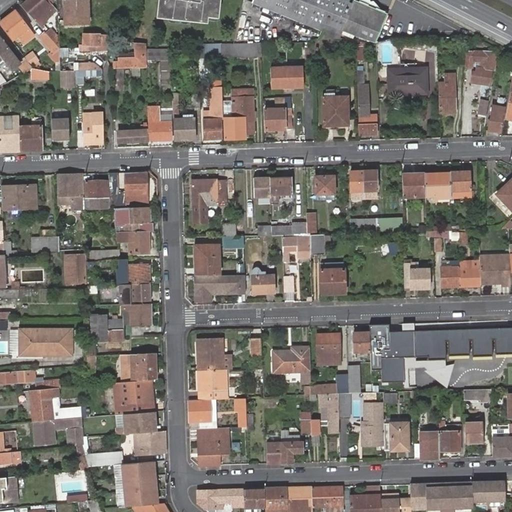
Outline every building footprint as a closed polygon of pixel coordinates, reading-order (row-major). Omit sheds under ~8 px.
[(27,0),(22,5),(37,24),(53,11),(48,4),(52,0),(27,0)] [(66,0),(68,26),(92,25),(90,0),(66,0)] [(159,0),(158,18),(208,22),(209,16),(219,17),(220,0),(159,0)] [(384,13),(345,0),(251,0),(251,1),(320,25),(317,35),(336,39),(340,29),(374,41),(384,13)] [(16,11),(0,24),(13,40),(19,36),(24,43),(35,35),(16,11)] [(45,33),(52,42),(58,36),(52,28),(49,31),(44,26),(41,28),(45,33)] [(52,42),(45,33),(38,38),(51,54),(57,49),(52,42)] [(81,47),(81,52),(81,53),(90,52),(90,47),(102,46),(102,51),(110,51),(109,34),(85,36),(85,47),(81,47)] [(33,71),(36,70),(29,61),(19,70),(17,68),(21,64),(0,37),(0,59),(3,64),(5,62),(14,73),(6,79),(2,74),(0,75),(0,84),(1,86),(17,78),(33,71)] [(235,43),(220,43),(221,56),(239,56),(239,57),(260,57),(260,42),(235,43)] [(220,43),(197,43),(197,56),(221,56),(220,43)] [(113,60),(113,67),(146,66),(145,55),(145,45),(145,44),(135,44),(135,56),(118,57),(118,60),(113,60)] [(145,45),(145,55),(169,54),(168,45),(145,45)] [(487,66),(488,48),(473,46),(460,47),(460,65),(465,65),(466,59),(474,59),(473,65),(469,65),(469,71),(465,71),(465,82),(485,81),(485,74),(485,66),(487,66)] [(451,64),(458,64),(458,50),(437,51),(437,56),(451,57),(451,64)] [(271,88),(304,88),(304,65),(271,65),(271,88)] [(76,75),(102,75),(102,68),(94,68),(81,68),(65,69),(66,84),(76,84),(76,75)] [(115,69),(115,90),(123,91),(124,69),(115,69)] [(50,70),(36,70),(33,71),(32,78),(50,78),(50,70)] [(511,70),(508,70),(502,119),(508,120),(511,120),(511,70)] [(414,93),(413,71),(389,72),(390,94),(414,93)] [(425,71),(413,71),(414,93),(425,93),(425,71)] [(363,72),(357,72),(357,85),(359,135),(377,134),(376,116),(368,116),(367,116),(366,112),(368,112),(367,85),(364,85),(363,72)] [(438,83),(439,113),(455,113),(454,82),(453,73),(443,73),(444,83),(438,83)] [(221,119),(222,119),(221,87),(210,87),(211,114),(215,114),(216,119),(203,119),(204,139),(222,139),(221,119)] [(178,94),(174,94),(174,118),(175,140),(194,140),(194,119),(179,119),(178,94)] [(191,108),(199,108),(199,94),(191,94),(191,108)] [(492,94),(491,105),(501,106),(502,100),(496,99),(497,94),(492,94)] [(285,106),(285,96),(275,96),(275,106),(285,106)] [(333,123),(333,125),(348,125),(347,96),(321,97),(323,123),(333,123)] [(252,98),(231,98),(231,116),(224,116),(224,138),(244,138),(244,133),(252,133),(252,98)] [(484,115),(485,100),(476,99),(475,115),(484,115)] [(158,104),(147,104),(147,119),(149,119),(150,141),(171,141),(170,122),(159,122),(159,118),(158,104)] [(489,126),(488,130),(497,131),(499,131),(501,106),(491,105),(489,119),(488,119),(487,126),(489,126)] [(276,108),(265,109),(266,131),(286,130),(286,128),(293,128),(292,108),(276,108)] [(96,113),(83,113),(84,115),(84,142),(101,142),(101,119),(96,119),(96,113)] [(19,126),(18,116),(14,116),(14,117),(4,117),(0,116),(0,151),(19,151),(19,126)] [(19,151),(42,150),(41,119),(32,119),(32,126),(19,126),(19,151)] [(69,119),(51,120),(52,140),(63,139),(63,137),(69,136),(69,119)] [(146,125),(117,126),(118,143),(146,142),(146,125)] [(364,191),(363,170),(351,170),(351,191),(352,197),(364,196),(364,191)] [(376,170),(363,170),(364,191),(377,190),(376,170)] [(147,202),(146,172),(125,172),(126,192),(126,203),(147,202)] [(402,173),(402,197),(424,197),(423,173),(423,172),(402,173)] [(432,199),(449,199),(449,190),(449,172),(423,173),(424,197),(432,197),(432,199)] [(449,190),(449,199),(471,198),(471,189),(470,172),(449,172),(449,190)] [(109,173),(109,208),(120,208),(119,192),(119,173),(109,173)] [(64,209),(84,209),(84,196),(83,174),(59,175),(60,196),(58,196),(59,205),(64,205),(64,209)] [(334,176),(315,177),(316,194),(335,194),(334,176)] [(270,195),(270,178),(253,179),(253,198),(270,198),(270,195)] [(291,178),(270,178),(270,195),(292,195),(291,178)] [(511,179),(495,195),(511,213),(511,179)] [(91,196),(107,196),(107,193),(107,180),(85,181),(86,193),(86,197),(86,200),(91,200),(91,196)] [(215,180),(192,181),(193,205),(225,205),(224,181),(215,181),(215,180)] [(2,210),(20,210),(20,205),(36,204),(36,185),(1,186),(2,210)] [(150,223),(150,207),(130,207),(126,207),(125,208),(125,216),(125,231),(140,231),(139,223),(150,223)] [(306,234),(308,234),(309,234),(316,233),(315,214),(306,215),(306,221),(306,234)] [(365,230),(384,229),(384,217),(372,218),(372,223),(365,223),(365,230)] [(384,217),(384,229),(401,229),(401,217),(384,217)] [(348,231),(365,230),(365,223),(357,223),(357,219),(350,219),(350,226),(348,226),(348,231)] [(271,227),(271,235),(282,234),(306,234),(306,221),(294,221),(292,221),(292,225),(271,225),(271,227)] [(224,236),(235,236),(235,223),(224,223),(224,236)] [(434,237),(449,238),(450,224),(435,223),(434,237)] [(40,229),(41,236),(44,236),(56,235),(55,228),(40,229)] [(149,252),(148,231),(140,231),(125,231),(122,231),(115,232),(116,241),(123,240),(127,240),(128,253),(149,252)] [(323,253),(323,233),(316,233),(309,234),(310,244),(310,254),(323,253)] [(299,257),(310,256),(310,254),(310,244),(308,244),(308,234),(306,234),(282,234),(283,245),(298,245),(299,250),(299,257)] [(60,250),(60,235),(56,235),(44,236),(41,236),(38,236),(39,252),(60,250)] [(433,250),(441,251),(442,238),(434,238),(433,250)] [(195,275),(219,275),(218,245),(195,245),(195,275)] [(89,260),(112,259),(112,250),(89,251),(89,260)] [(83,254),(68,254),(68,280),(83,280),(83,254)] [(501,286),(510,286),(510,284),(510,272),(510,256),(479,257),(480,268),(480,284),(501,284),(501,286)] [(118,269),(118,259),(112,259),(89,260),(90,283),(97,283),(97,270),(118,269)] [(129,284),(150,283),(149,265),(125,266),(126,272),(122,272),(119,275),(120,284),(126,284),(129,284)] [(252,269),(253,292),(274,292),(274,275),(266,274),(265,270),(261,270),(261,268),(260,268),(258,266),(254,267),(252,269)] [(418,266),(404,266),(405,292),(429,291),(428,272),(418,272),(418,266)] [(460,286),(460,268),(459,266),(441,267),(441,277),(442,287),(460,286)] [(460,286),(480,285),(480,284),(480,268),(460,268),(460,286)] [(344,270),(321,271),(322,295),(345,294),(344,270)] [(219,275),(195,275),(195,302),(213,302),(213,296),(246,296),(246,275),(219,275)] [(284,277),(284,292),(293,292),(292,277),(284,277)] [(150,301),(150,283),(129,284),(129,302),(150,301)] [(97,285),(88,285),(88,305),(98,305),(97,285)] [(0,296),(19,296),(19,286),(8,287),(4,287),(0,287),(0,316),(11,315),(11,310),(0,311),(0,308),(0,296)] [(150,304),(122,304),(123,309),(123,325),(131,324),(151,324),(150,304)] [(105,315),(91,315),(91,340),(124,339),(123,320),(106,320),(105,315)] [(389,325),(370,325),(371,370),(379,370),(380,384),(405,383),(405,368),(446,367),(445,341),(448,341),(449,356),(469,355),(468,339),(472,339),(473,356),(491,355),(491,339),(496,339),(496,354),(511,353),(511,327),(389,332),(389,325)] [(19,356),(71,354),(70,329),(18,331),(19,356)] [(370,350),(369,333),(354,333),(354,351),(370,350)] [(317,335),(317,363),(324,362),(339,362),(339,355),(339,334),(317,335)] [(197,339),(197,370),(222,369),(225,369),(231,369),(230,354),(222,355),(222,339),(197,339)] [(260,340),(252,340),(252,357),(261,357),(260,340)] [(310,372),(309,347),(292,348),(292,352),(293,355),(288,355),(288,352),(282,352),(283,373),(300,372),(300,383),(310,382),(310,372)] [(274,373),(283,373),(282,352),(273,352),(274,373)] [(151,380),(156,379),(155,354),(121,355),(122,382),(130,382),(131,382),(133,382),(151,380)] [(360,394),(363,394),(362,379),(362,366),(347,367),(348,376),(348,394),(360,394)] [(222,369),(197,370),(197,390),(225,389),(225,369),(222,369)] [(0,384),(17,383),(34,382),(33,379),(36,379),(35,372),(26,373),(0,374),(0,384)] [(310,386),(310,395),(320,395),(337,394),(348,394),(348,376),(336,376),(336,385),(310,386)] [(47,388),(60,387),(57,380),(46,381),(37,382),(38,389),(47,388)] [(122,415),(155,412),(151,380),(133,382),(131,382),(130,382),(122,382),(119,383),(122,415)] [(49,419),(81,417),(80,406),(53,409),(52,399),(61,398),(60,387),(47,388),(38,389),(28,390),(31,421),(32,421),(49,419)] [(491,403),(490,390),(463,391),(463,401),(479,401),(479,403),(491,403)] [(311,435),(319,434),(319,426),(327,426),(328,433),(338,433),(338,419),(337,394),(320,395),(321,406),(327,407),(328,421),(321,421),(311,421),(311,435)] [(349,418),(348,394),(337,394),(338,419),(349,418)] [(397,394),(385,394),(385,404),(397,403),(397,394)] [(247,427),(247,425),(247,413),(246,398),(239,399),(239,427),(247,427)] [(214,404),(214,399),(188,400),(188,422),(198,422),(198,428),(215,428),(214,420),(209,420),(209,405),(214,404)] [(361,432),(362,446),(385,445),(385,429),(381,428),(381,405),(363,405),(363,431),(361,432)] [(301,435),(311,435),(311,421),(311,412),(300,412),(301,435)] [(82,429),(81,417),(49,419),(55,425),(55,430),(65,429),(67,448),(77,447),(82,446),(80,429),(82,429)] [(49,419),(32,421),(34,444),(56,443),(55,430),(55,425),(49,419)] [(408,423),(384,424),(385,429),(385,445),(385,451),(409,450),(408,423)] [(464,424),(465,443),(483,443),(482,423),(464,424)] [(199,466),(219,465),(219,454),(229,454),(228,427),(215,428),(198,428),(199,466)] [(165,451),(164,430),(140,432),(140,439),(132,439),(133,453),(142,452),(142,453),(165,451)] [(421,444),(415,444),(415,457),(421,457),(421,459),(443,459),(442,451),(442,431),(421,432),(421,444)] [(442,431),(442,451),(460,450),(459,431),(442,431)] [(281,444),(281,463),(293,463),(293,453),(302,453),(301,442),(298,442),(297,437),(287,437),(287,433),(280,433),(281,444)] [(492,457),(511,456),(511,438),(508,439),(492,439),(492,457)] [(281,463),(281,444),(267,445),(268,463),(281,463)] [(7,453),(0,453),(0,463),(20,462),(19,452),(7,453)] [(86,467),(120,464),(119,452),(86,455),(86,467)] [(156,505),(153,461),(124,463),(128,509),(130,508),(156,505)] [(0,479),(0,503),(10,503),(10,498),(7,498),(5,479),(0,479)] [(504,511),(504,482),(471,483),(472,506),(498,505),(498,511),(504,511)] [(443,484),(432,484),(433,509),(472,507),(472,506),(471,483),(449,484),(449,489),(443,490),(443,484)] [(432,484),(415,485),(416,499),(416,509),(433,509),(432,484)] [(349,511),(379,511),(380,496),(379,486),(365,487),(365,496),(349,497),(349,511)] [(343,507),(342,487),(312,488),(312,508),(326,508),(343,507)] [(294,511),(294,488),(278,488),(264,489),(264,511),(271,511),(272,510),(278,510),(278,511),(294,511)] [(312,511),(312,508),(312,488),(294,488),(294,511),(312,511)] [(197,503),(208,511),(215,511),(215,508),(221,507),(221,502),(230,502),(230,508),(243,508),(242,489),(197,490),(197,503)] [(242,489),(243,508),(243,511),(255,511),(256,508),(263,508),(263,493),(255,493),(255,489),(242,489)] [(416,511),(416,509),(416,499),(399,500),(394,500),(394,495),(380,496),(379,511),(416,511)] [(90,511),(102,511),(99,499),(88,503),(90,511)]
